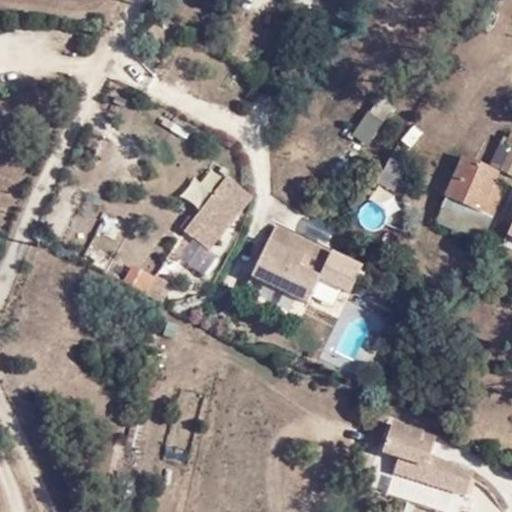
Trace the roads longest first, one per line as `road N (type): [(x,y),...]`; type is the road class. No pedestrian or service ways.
road 1 (unclassified): [(146,0),(34,211),(0,296)]
road 2 (unclassified): [(0,384),(51,511)]
